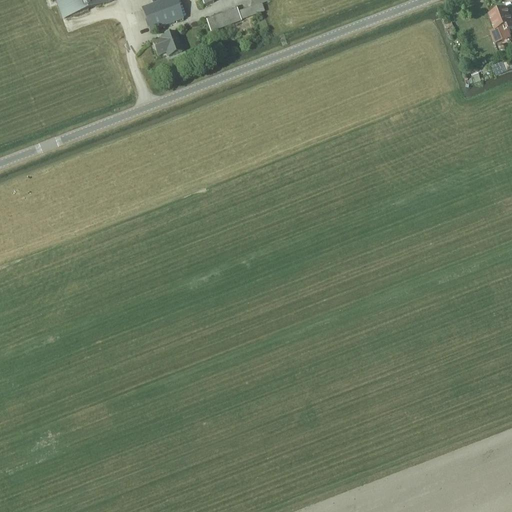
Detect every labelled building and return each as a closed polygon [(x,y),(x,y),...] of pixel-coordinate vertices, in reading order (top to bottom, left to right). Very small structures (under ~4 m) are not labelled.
[(56,0),(64,19),(110,2),(108,0),(56,0)] [(150,33),(184,21),(176,0),(165,0),(142,9),(150,33)] [(242,21),(262,14),(264,13),(262,4),(238,13),(242,21)] [(211,33),(241,22),(235,7),(214,15),(214,16),(206,20),(211,33)] [(511,24),(506,10),(489,16),(495,31),(490,33),(494,45),(510,38),(507,32),(511,29),(511,24)] [(182,53),(175,34),(162,39),(163,41),(153,45),(157,56),(167,52),(169,58),(182,53)] [(495,75),(496,76),(496,77),(506,73),(506,72),(505,71),(501,61),(491,66),(494,73),(495,73),(495,75)]
